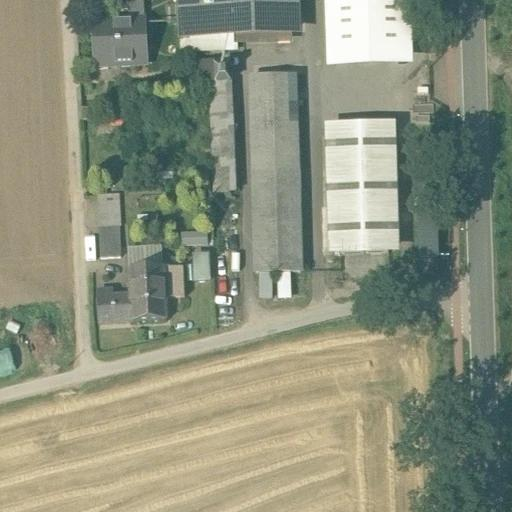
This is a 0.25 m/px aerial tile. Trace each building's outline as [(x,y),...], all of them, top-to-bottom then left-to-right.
[(128,29),(93,30),(95,62),(116,61),(116,68),(146,66),(146,65),(141,65),(140,48),(145,47),(143,0),(115,0),(116,13),(128,12),(128,29)] [(291,0),(176,0),(178,50),(237,49),(237,35),(293,33),(291,0)] [(416,67),(414,0),(330,0),(333,69),(416,67)] [(298,72),(248,73),(251,176),(300,173),(298,72)] [(238,86),(206,88),(209,150),(241,149),(238,86)] [(401,121),(329,122),(331,253),(403,252),(401,121)] [(305,275),(300,173),(251,176),(256,277),(305,275)] [(118,196),(98,197),(99,229),(119,227),(120,227),(118,196)] [(119,227),(99,229),(100,260),(121,259),(120,239),(119,239),(119,227)] [(433,229),(412,230),(413,260),(434,260),(433,229)] [(189,256),(190,283),(205,283),(205,256),(189,256)] [(184,269),(164,270),(165,300),(185,299),(184,269)] [(164,270),(129,272),(130,298),(132,324),(132,325),(166,323),(165,300),(164,270)] [(130,298),(113,299),(113,295),(97,296),(99,326),(132,324),(130,298)] [(27,345),(0,351),(0,374),(32,367),(27,345)]
